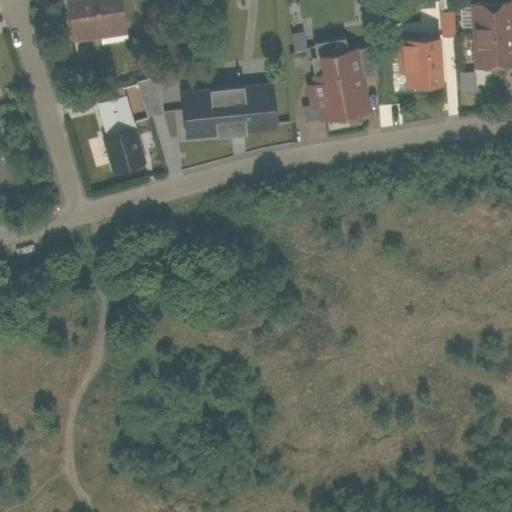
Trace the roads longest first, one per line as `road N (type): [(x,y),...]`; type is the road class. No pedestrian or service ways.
road 1 (residential): [(73,220),(285,162),(511,123)]
road 2 (residential): [(73,220),(8,0)]
